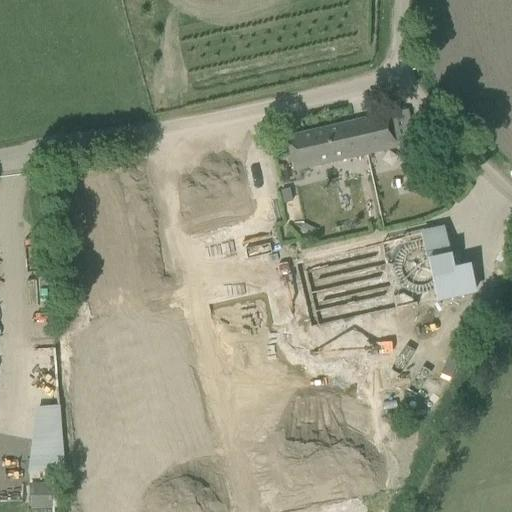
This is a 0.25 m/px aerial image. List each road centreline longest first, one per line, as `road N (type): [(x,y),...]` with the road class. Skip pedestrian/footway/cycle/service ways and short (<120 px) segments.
road 1 (unclassified): [(0,165),(393,75)]
road 2 (unclassified): [(511,199),(405,102),(393,75)]
